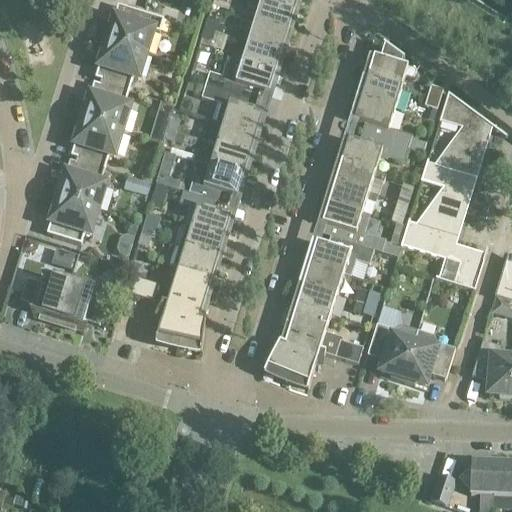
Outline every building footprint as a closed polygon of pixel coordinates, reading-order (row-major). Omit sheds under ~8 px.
[(294,16),(299,0),(262,0),(260,5),(294,16)] [(288,37),(294,16),(260,5),(260,6),(249,2),(247,9),(258,13),(254,26),(288,37)] [(163,24),(123,12),(117,31),(111,30),(106,47),(145,59),(153,34),(160,36),(163,24)] [(214,36),(217,27),(207,24),(204,33),(214,36)] [(288,37),(254,26),(248,47),(282,57),(288,37)] [(222,39),(225,29),(217,27),(214,36),(222,39)] [(211,46),(214,36),(204,33),(201,43),(211,46)] [(138,83),(145,59),(106,47),(101,63),(106,65),(100,87),(128,96),(133,82),(138,83)] [(275,78),(282,57),(248,47),(241,67),(275,78)] [(382,51),(384,52),(380,64),(373,62),(367,83),(401,94),(405,81),(413,83),(416,75),(401,70),(402,66),(403,66),(404,65),(383,50),(382,51)] [(269,99),(275,78),(241,67),(236,85),(209,77),(205,89),(239,100),(242,91),(269,99)] [(394,115),(401,94),(367,83),(360,104),(394,115)] [(124,110),(128,96),(100,87),(93,109),(87,108),(82,124),(121,137),(129,112),(124,110)] [(208,124),(208,125),(211,126),(256,140),(263,118),(236,110),(239,100),(205,89),(201,103),(221,109),(215,127),(208,124)] [(439,106),(443,94),(430,90),(427,102),(439,106)] [(426,167),(426,168),(470,182),(487,128),(448,98),(439,126),(461,133),(434,170),(426,167)] [(436,115),(439,106),(427,102),(424,111),(436,115)] [(411,144),(411,141),(388,134),(394,115),(360,104),(353,126),(382,134),(379,144),(408,153),(411,144)] [(176,138),(181,122),(171,119),(167,135),(176,138)] [(82,143),(75,165),(104,174),(109,160),(114,161),(121,137),(82,124),(77,141),(82,143)] [(256,140),(211,126),(208,125),(202,145),(216,150),(250,160),(256,140)] [(173,147),(176,138),(167,135),(164,144),(173,147)] [(404,164),(408,153),(379,144),(376,153),(348,144),(341,166),(375,176),(381,157),(404,164)] [(411,144),(408,153),(423,157),(425,149),(411,144)] [(216,150),(209,170),(243,181),(250,160),(216,150)] [(169,182),(175,163),(165,160),(159,179),(169,182)] [(100,188),(104,174),(75,165),(68,187),(63,186),(58,202),(97,214),(105,190),(100,188)] [(193,174),(196,175),(189,198),(216,206),(232,211),(235,202),(237,202),(243,181),(209,170),(195,166),(193,174)] [(341,166),(335,186),(369,197),(375,176),(341,166)] [(452,242),(470,182),(426,168),(420,186),(442,192),(415,229),(408,227),(407,227),(452,242)] [(306,206),(312,185),(301,182),(295,203),(306,206)] [(369,197),(335,186),(328,207),(362,218),(366,205),(374,207),(376,200),(369,197)] [(398,206),(407,209),(412,193),(403,190),(398,206)] [(189,198),(183,196),(179,208),(188,211),(183,230),(224,243),(231,221),(213,215),(216,206),(189,198)] [(89,239),(97,214),(58,202),(52,219),(58,221),(52,240),(81,249),(84,237),(89,239)] [(398,206),(391,227),(401,229),(407,209),(398,206)] [(328,207),(321,229),(356,239),(362,218),(328,207)] [(141,239),(150,242),(154,243),(160,222),(147,218),(143,230),(141,239)] [(448,254),(452,242),(407,227),(400,251),(444,264),(437,285),(474,296),(483,265),(448,254)] [(183,230),(181,229),(174,250),(184,253),(218,263),(224,243),(183,230)] [(147,252),(150,242),(141,239),(140,239),(137,249),(147,252)] [(351,281),(356,266),(369,270),(373,255),(330,242),(327,251),(316,247),(309,269),(343,279),(343,278),(351,281)] [(26,243),(22,256),(29,258),(37,253),(39,247),(26,243)] [(184,253),(174,250),(168,270),(177,273),(211,284),(218,263),(184,253)] [(336,300),(343,279),(309,269),(303,290),(336,300)] [(511,273),(503,271),(494,302),(511,307),(511,273)] [(177,352),(201,356),(205,324),(199,323),(211,284),(177,273),(155,346),(177,352)] [(46,325),(56,328),(69,288),(45,280),(42,288),(29,284),(22,306),(35,310),(33,318),(47,322),(46,325)] [(131,299),(153,306),(158,289),(136,282),(131,299)] [(93,295),(69,288),(56,328),(66,332),(67,328),(82,333),(84,325),(98,329),(104,307),(91,303),(93,295)] [(303,290),(296,310),(330,321),(336,300),(303,290)] [(368,299),(366,309),(375,312),(378,302),(368,299)] [(372,322),(375,312),(366,309),(363,319),(372,322)] [(341,341),(325,336),(330,321),(296,310),(284,349),(279,347),(264,376),(285,386),(307,394),(319,357),(334,362),(340,345),(344,346),(341,341)] [(394,335),(376,329),(367,360),(383,365),(380,376),(390,379),(389,383),(401,387),(413,348),(417,335),(403,330),(394,335)] [(424,390),(428,379),(445,384),(454,353),(436,348),(433,340),(417,335),(413,348),(401,387),(413,390),(414,387),(424,390)] [(344,346),(340,345),(334,362),(357,369),(362,352),(344,346)] [(498,403),(511,404),(511,393),(511,365),(501,366),(501,355),(482,346),(471,381),(489,387),(488,399),(498,400),(498,403)] [(470,499),(493,500),(494,469),(471,468),(471,476),(468,476),(459,483),(467,491),(470,491),(470,499)] [(511,469),(494,469),(493,500),(511,501),(511,469)] [(447,511),(448,511),(456,486),(437,480),(429,506),(447,511)]
